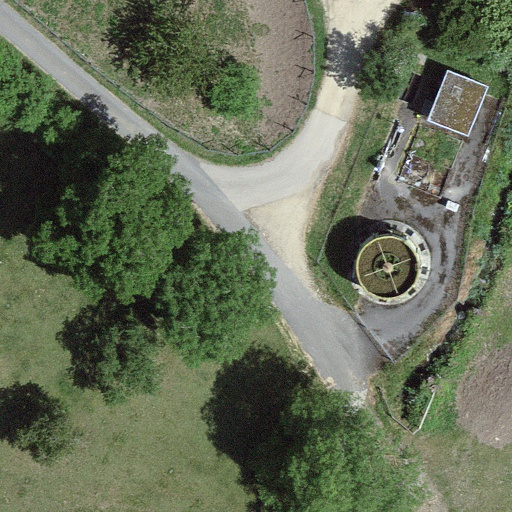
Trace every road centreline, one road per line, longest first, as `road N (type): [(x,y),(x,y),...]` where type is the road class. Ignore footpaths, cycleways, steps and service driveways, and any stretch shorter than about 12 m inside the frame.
road 1 (unclassified): [(374,0),(311,165),(266,195),(203,189),(0,18)]
road 2 (track): [(266,195),(310,333),(427,511)]
